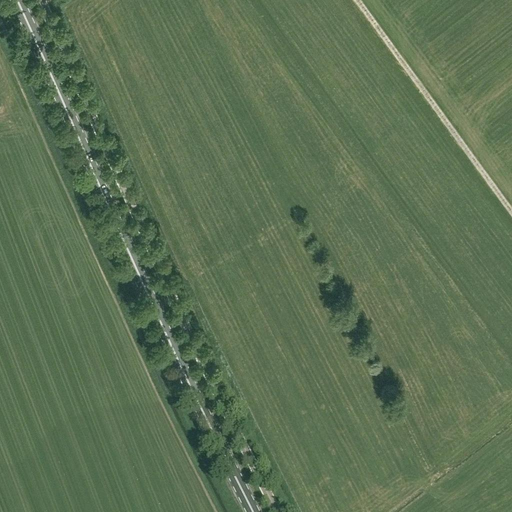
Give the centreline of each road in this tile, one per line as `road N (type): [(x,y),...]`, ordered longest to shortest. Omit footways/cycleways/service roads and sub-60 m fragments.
road 1 (primary): [(252,511),(16,0)]
road 2 (unclassified): [(275,511),(40,0)]
road 3 (track): [(356,0),(511,212)]
